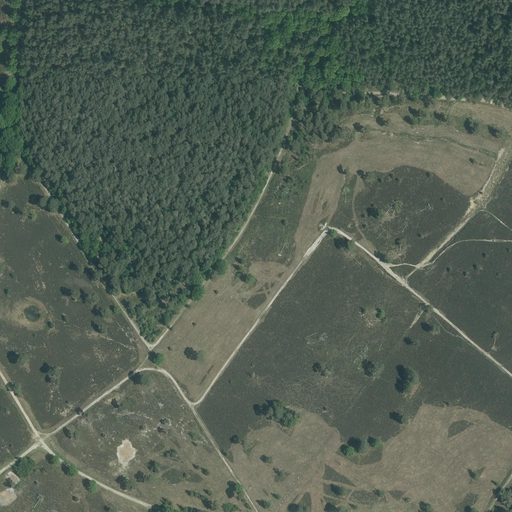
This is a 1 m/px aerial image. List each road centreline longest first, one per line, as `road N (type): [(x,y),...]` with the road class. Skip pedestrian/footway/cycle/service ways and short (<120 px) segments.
road 1 (track): [(347,0),(293,86),(256,206),(151,351)]
road 2 (track): [(151,351),(13,132),(18,0)]
road 3 (track): [(511,105),(436,92),(293,86)]
road 4 (track): [(39,440),(151,351)]
road 5 (track): [(39,440),(61,461),(157,508)]
